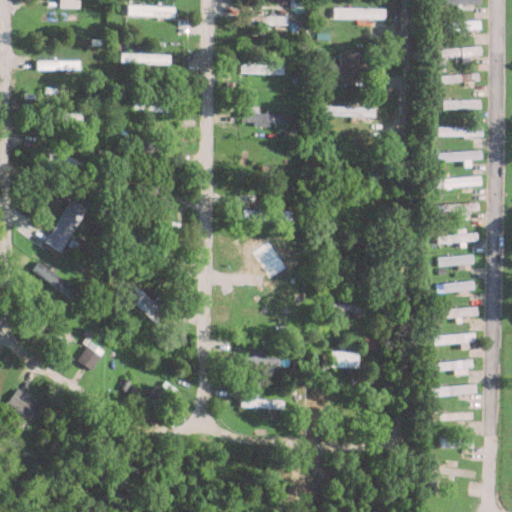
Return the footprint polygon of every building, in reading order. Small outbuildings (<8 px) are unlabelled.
[(125,13),(173,14),(173,3),(126,2),(125,13)] [(286,13),(242,13),(242,22),(286,22),(286,13)] [(478,19),(440,19),(440,28),(478,28),(478,19)] [(433,46),(434,55),(479,54),(478,44),(433,46)] [(338,62),(332,62),(332,76),(357,76),(357,49),(338,49),(338,62)] [(168,50),(119,50),(119,62),(168,62),(168,50)] [(36,58),(36,68),(79,68),(79,58),(36,58)] [(239,72),(283,72),(283,62),(239,62),(239,72)] [(440,107),(478,107),(478,97),(440,97),(440,107)] [(168,101),(132,101),(132,109),(168,109),(168,101)] [(373,104),(323,104),(323,114),(373,114),(373,104)] [(82,120),(82,110),(38,110),(38,120),(82,120)] [(480,134),(480,124),(435,124),(435,134),(480,134)] [(164,145),(131,137),(128,152),(160,159),(164,145)] [(44,164),(81,175),(86,158),(49,147),(44,164)] [(435,149),(435,158),(479,158),(479,149),(435,149)] [(434,175),(434,185),(478,185),(478,175),(434,175)] [(170,196),(158,192),(154,205),(165,209),(170,196)] [(85,205),(68,196),(44,240),(61,249),(85,205)] [(476,200),(431,200),(431,211),(465,211),(465,208),(476,208),(476,200)] [(291,207),(241,206),(241,218),(291,219),(291,207)] [(474,229),(435,231),(436,240),(475,239),(474,229)] [(126,239),(164,256),(167,249),(130,231),(126,239)] [(265,271),(281,271),(281,238),(265,238),(265,271)] [(436,262),(472,261),(471,252),(435,253),(436,262)] [(68,296),(75,287),(37,258),(30,266),(68,296)] [(472,288),(472,278),(434,280),(435,289),(472,288)] [(124,295),(153,322),(171,303),(159,290),(151,299),(135,283),(124,295)] [(327,309),(370,309),(370,299),(327,299),(327,309)] [(432,315),(476,315),(476,305),(432,305),(432,315)] [(60,347),(66,339),(34,315),(28,324),(60,347)] [(155,354),(162,346),(134,322),(127,330),(155,354)] [(474,339),(473,329),(432,334),(433,343),(474,339)] [(87,366),(101,350),(89,339),(75,356),(87,366)] [(278,355),(264,355),(264,346),(255,346),(255,354),(244,354),(244,362),(278,362),(278,355)] [(357,348),(329,348),(329,365),(357,365),(357,348)] [(472,367),(469,354),(430,364),(432,371),(452,366),(453,372),(472,367)] [(430,395),(475,391),(474,381),(429,385),(430,395)] [(133,411),(148,421),(169,393),(154,382),(133,411)] [(13,406),(9,412),(17,418),(21,413),(31,420),(41,407),(14,388),(5,400),(13,406)] [(348,388),(333,388),(333,398),(326,398),(326,405),(366,405),(366,399),(348,399),(348,388)] [(282,406),(282,396),(239,396),(239,406),(282,406)] [(474,419),(474,409),(436,409),(436,419),(474,419)] [(472,436),(438,436),(438,446),(472,446),(472,436)] [(430,473),(476,477),(477,466),(431,462),(430,473)]
